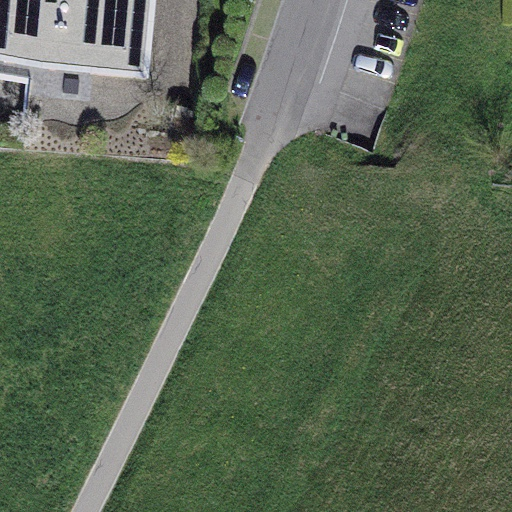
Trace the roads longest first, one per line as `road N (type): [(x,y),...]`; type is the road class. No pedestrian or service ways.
road 1 (track): [(88,511),(262,139)]
road 2 (residential): [(262,139),(318,0)]
